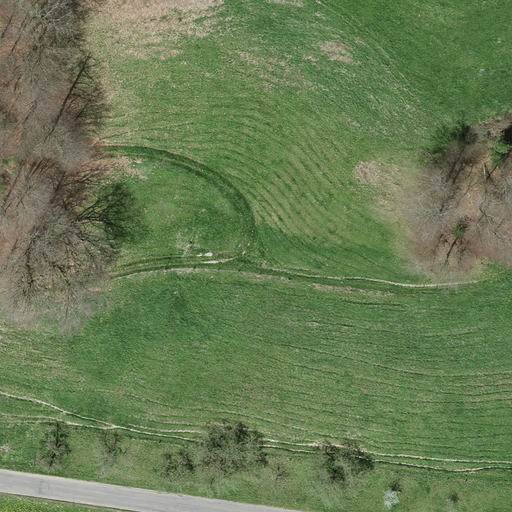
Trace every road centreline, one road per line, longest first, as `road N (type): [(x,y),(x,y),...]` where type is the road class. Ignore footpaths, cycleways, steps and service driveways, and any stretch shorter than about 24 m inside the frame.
road 1 (track): [(0,287),(216,259),(245,247),(252,230),(243,194),(195,163),(0,137)]
road 2 (unclassified): [(0,480),(226,511)]
